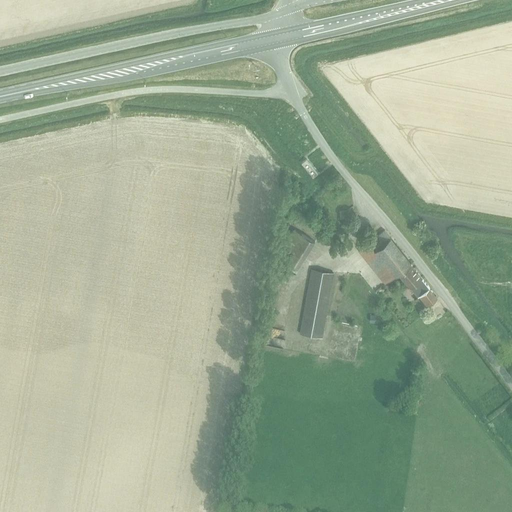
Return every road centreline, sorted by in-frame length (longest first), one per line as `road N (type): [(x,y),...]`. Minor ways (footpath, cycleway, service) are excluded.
road 1 (unclassified): [(511,386),(326,150),(290,92)]
road 2 (unclassified): [(0,120),(127,93),(290,92)]
road 3 (unclassified): [(285,10),(0,72)]
road 4 (secondary): [(0,96),(276,40)]
road 5 (secondary): [(276,40),(450,0)]
